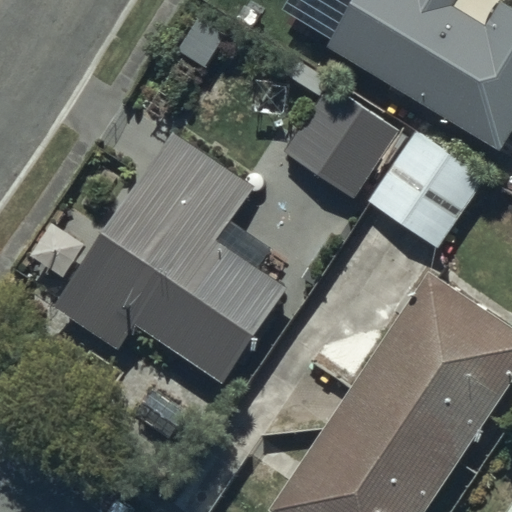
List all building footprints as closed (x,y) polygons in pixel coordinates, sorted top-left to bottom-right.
[(360,0),(333,45),(504,150),(511,137),(511,4),(510,3),(495,26),(462,6),(465,0),(360,0)] [(331,83),(286,152),(358,199),(403,131),(331,83)] [(419,130),(372,200),(441,246),(488,176),(419,130)] [(181,132),(58,306),(123,352),(141,326),(227,387),(296,290),(224,239),(260,188),(181,132)] [(511,326),(430,272),(273,510),(275,511),(453,511),(511,424),(511,326)]
